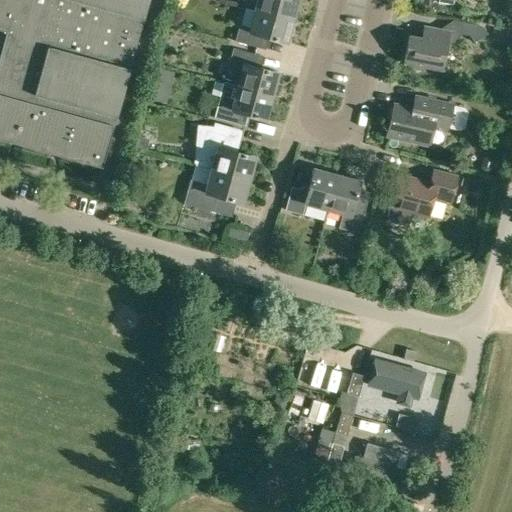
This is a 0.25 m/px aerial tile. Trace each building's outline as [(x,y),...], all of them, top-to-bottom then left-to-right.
[(0,0),(0,28),(9,31),(12,36),(7,39),(0,68),(0,140),(101,168),(115,117),(117,117),(148,0),(0,0)] [(256,0),(254,9),(293,20),(297,0),(256,0)] [(254,9),(249,28),(239,26),(235,41),(259,48),(262,36),(286,43),(293,20),(254,9)] [(408,36),(403,62),(413,64),(415,68),(420,69),(424,67),(442,70),(447,46),(447,44),(450,32),(440,30),(423,26),(422,32),(421,38),(413,37),(408,36)] [(506,40),(507,28),(494,27),(493,39),(506,40)] [(487,34),(483,28),(470,36),(474,42),(487,34)] [(242,67),(237,86),(272,96),(278,73),(254,66),(257,55),(233,48),(228,63),(242,67)] [(237,86),(233,102),(219,98),(214,117),(238,124),(241,112),(265,119),(272,96),(237,86)] [(446,129),(447,126),(458,129),(464,127),(468,112),(464,107),(425,98),(422,112),(394,105),(387,135),(428,145),(432,125),(446,129)] [(211,168),(210,170),(249,180),(255,157),(231,150),(234,139),(237,128),(214,121),(213,125),(197,124),(193,164),(211,168)] [(145,150),(148,140),(138,138),(135,147),(145,150)] [(492,171),(494,163),(492,158),(486,157),(483,160),(481,168),(483,173),(488,174),(492,171)] [(302,215),(305,204),(327,210),(336,175),(313,169),(308,189),(304,187),(300,189),(300,191),(290,188),(285,210),(302,215)] [(210,170),(206,184),(190,180),(183,204),(213,212),(217,196),(242,203),(249,180),(210,170)] [(396,175),(388,205),(385,215),(389,221),(404,225),(409,221),(412,211),(428,215),(433,196),(450,201),(456,176),(432,170),(428,184),(396,175)] [(336,175),(327,210),(342,214),(338,228),(358,233),(364,209),(353,206),(359,181),(336,175)] [(274,245),(271,256),(282,259),(285,248),(274,245)] [(345,262),(342,276),(351,279),(355,265),(345,262)] [(405,349),(403,359),(413,361),(416,351),(405,349)] [(419,397),(426,370),(374,357),(367,383),(419,397)] [(358,396),(364,375),(352,372),(346,392),(358,396)] [(341,412),(353,415),(358,398),(358,397),(358,396),(346,392),(341,391),(338,402),(340,410),(341,412)] [(313,399),(307,417),(322,422),(328,404),(313,399)] [(335,430),(335,432),(336,433),(342,434),(347,436),(347,434),(353,415),(341,412),(335,430)] [(331,448),(332,443),(335,432),(335,431),(321,428),(317,444),(331,448)] [(347,436),(342,434),(336,433),(335,432),(332,443),(333,443),(344,446),(347,436)] [(338,467),(344,446),(333,443),(332,443),(331,448),(326,464),(327,464),(338,467)] [(331,448),(317,444),(314,454),(316,461),(326,464),(331,448)] [(399,483),(403,470),(395,467),(399,453),(366,444),(362,458),(355,456),(351,469),(399,483)] [(377,507),(390,511),(410,511),(414,504),(383,493),(377,507)]
